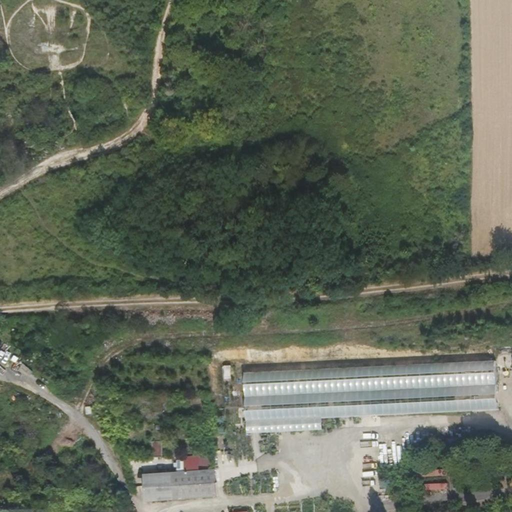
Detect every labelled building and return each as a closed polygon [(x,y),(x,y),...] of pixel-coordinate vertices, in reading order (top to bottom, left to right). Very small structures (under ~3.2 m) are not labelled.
[(498,363),(246,371),(248,437),(325,434),(324,420),(500,415),(498,363)] [(163,442),(153,441),(152,455),(162,456),(163,442)] [(209,456),(184,457),(185,471),(209,470),(209,456)] [(215,471),(171,474),(173,502),(218,498),(215,471)] [(447,490),(447,472),(417,472),(417,490),(447,490)]
